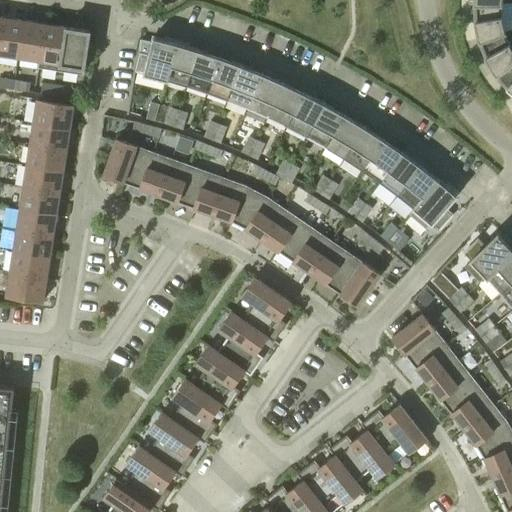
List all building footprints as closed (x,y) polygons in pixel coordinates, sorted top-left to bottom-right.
[(501,6),(474,4),(475,21),(479,39),(480,43),(506,35),(505,31),(502,17),(501,6)] [(91,32),(91,31),(0,16),(0,54),(39,61),(38,68),(83,75),(84,68),(85,68),(85,66),(84,66),(89,32),(91,32)] [(511,48),(510,45),(506,35),(480,43),(486,57),(495,73),(500,79),(511,68),(511,48)] [(166,79),(177,43),(153,37),(149,54),(139,52),(135,71),(146,74),(166,79)] [(198,49),(177,43),(166,79),(187,85),(198,49)] [(198,49),(187,85),(208,92),(220,56),(198,49)] [(220,56),(208,92),(228,100),(241,64),(220,56)] [(241,64),(228,100),(248,108),(262,73),(241,64)] [(511,68),(500,79),(508,87),(511,91),(511,68)] [(283,82),(262,73),(248,108),(267,117),(283,82)] [(0,87),(14,89),(15,80),(0,77),(0,87)] [(30,83),(15,80),(14,89),(29,92),(30,83)] [(304,92),(283,82),(267,117),(287,126),(304,92)] [(72,98),(73,88),(42,83),(41,93),(72,98)] [(304,92),(287,126),(306,136),(325,103),(304,92)] [(37,99),(33,121),(70,127),(73,105),(72,104),(72,106),(38,100),(38,99),(37,99)] [(155,120),(160,104),(151,102),(147,118),(155,120)] [(345,114),(325,103),(306,136),(326,147),(345,114)] [(174,126),(179,110),(171,107),(166,124),(174,126)] [(187,112),(179,110),(174,126),(182,129),(187,112)] [(345,114),(326,147),(344,158),(364,126),(345,114)] [(212,139),(219,124),(211,120),(205,136),(212,139)] [(70,127),(33,121),(30,143),(67,149),(70,127)] [(146,133),(148,125),(135,121),(132,129),(146,133)] [(226,127),(219,124),(212,139),(220,142),(226,127)] [(161,129),(148,125),(146,133),(159,137),(161,129)] [(383,138),(364,126),(344,158),(362,170),(383,138)] [(179,136),(174,150),(188,155),(192,141),(179,136)] [(250,155),(257,140),(249,136),(242,152),(250,155)] [(402,151),(383,138),(362,170),(380,182),(402,151)] [(149,165),(153,152),(116,139),(103,175),(121,182),(127,167),(136,170),(139,161),(149,165)] [(264,143),(257,140),(250,155),(257,159),(264,143)] [(208,153),(211,145),(199,141),(196,149),(208,153)] [(30,143),(26,165),(63,171),(67,149),(30,143)] [(223,150),(211,145),(208,153),(220,158),(223,150)] [(402,151),(380,182),(397,195),(420,165),(402,151)] [(171,158),(153,152),(149,165),(139,161),(136,170),(127,167),(121,182),(158,195),(171,158)] [(189,165),(171,158),(158,195),(194,208),(200,193),(191,190),(194,181),(185,178),(189,165)] [(283,179),(292,164),(284,160),(276,175),(279,177),(283,179)] [(292,164),(283,179),(291,183),(299,168),(292,164)] [(63,171),(26,165),(23,187),(60,192),(63,171)] [(226,178),(189,165),(185,178),(194,181),(191,190),(200,193),(194,208),(212,214),(226,178)] [(264,178),(268,171),(256,165),(252,172),(264,178)] [(420,165),(397,195),(414,208),(438,179),(420,165)] [(279,177),(268,171),(264,178),(275,184),(279,177)] [(322,194),(331,179),(323,175),(314,189),(322,194)] [(245,185),(226,178),(212,214),(230,221),(236,206),(247,212),(251,204),(261,209),(269,197),(267,196),(245,185)] [(338,184),(331,179),(322,194),(329,198),(338,184)] [(414,208),(415,208),(409,215),(426,229),(431,223),(439,229),(452,215),(445,208),(457,195),(438,179),(414,208)] [(23,187),(20,208),(56,214),(60,192),(23,187)] [(315,207),(319,200),(309,193),(304,200),(315,207)] [(285,208),(269,197),(261,209),(251,204),(247,212),(236,206),(230,221),(232,221),(245,228),(263,240),(285,208)] [(355,217),(365,203),(358,198),(348,212),(355,217)] [(330,207),(319,200),(315,207),(326,214),(330,207)] [(365,203),(355,217),(362,222),(372,208),(365,203)] [(20,208),(16,230),(53,236),(56,214),(20,208)] [(285,208),(263,240),(278,251),(287,238),(295,244),(300,236),(308,241),(316,230),(285,208)] [(387,241),(398,228),(392,223),(381,236),(387,241)] [(398,228),(387,241),(398,250),(409,237),(398,228)] [(368,245),(373,238),(363,229),(357,236),(368,245)] [(53,236),(16,230),(13,252),(50,257),(53,236)] [(287,238),(278,251),(310,273),(332,241),(316,230),(308,241),(300,236),(295,244),(287,238)] [(486,277),(511,253),(511,248),(498,233),(485,246),(478,239),(464,253),(471,261),(486,277)] [(384,247),(373,238),(368,245),(379,253),(384,247)] [(332,241),(310,273),(342,295),(351,282),(343,276),(348,269),(340,263),(348,252),(332,241)] [(50,257),(13,252),(10,273),(46,279),(50,257)] [(379,273),(348,252),(340,263),(348,269),(343,276),(351,282),(342,295),(358,305),(379,273)] [(511,253),(486,277),(500,293),(511,282),(511,253)] [(46,279),(10,273),(6,296),(42,300),(42,301),(43,302),(46,279)] [(251,302),(241,317),(240,318),(267,337),(274,342),(286,323),(280,319),(291,302),(254,277),(242,296),(251,302)] [(511,282),(500,293),(511,306),(511,282)] [(455,305),(467,294),(462,287),(449,299),(455,305)] [(424,290),(416,299),(424,306),(432,297),(424,290)] [(467,294),(455,305),(460,311),(473,300),(467,294)] [(451,323),(458,318),(448,307),(442,313),(451,323)] [(228,336),(218,351),(217,352),(244,370),(244,371),(251,375),(263,357),(256,352),(267,337),(240,318),(241,317),(231,311),(218,329),(228,336)] [(435,353),(446,344),(422,313),(392,337),(404,352),(416,343),(422,350),(429,345),(435,353)] [(467,328),(458,318),(451,323),(460,334),(467,328)] [(481,336),(494,325),(489,319),(476,329),(481,336)] [(494,325),(481,336),(486,343),(500,332),(494,325)] [(416,343),(404,352),(428,383),(458,359),(446,344),(435,353),(429,345),(422,350),(416,343)] [(205,369),(195,385),(194,385),(221,404),(227,409),(240,391),(233,386),(244,371),(244,370),(217,352),(218,351),(208,344),(195,363),(205,369)] [(505,368),(511,363),(511,353),(500,361),(505,368)] [(470,374),(458,359),(428,383),(452,413),(464,404),(458,396),(465,390),(459,383),(470,374)] [(491,374),(498,369),(491,359),(484,364),(491,374)] [(506,380),(498,369),(491,374),(499,385),(506,380)] [(494,404),(470,374),(459,383),(465,390),(458,396),(464,404),(452,413),(463,428),(494,404)] [(182,403),(172,418),(171,419),(198,437),(198,438),(204,443),(217,424),(210,420),(221,404),(194,385),(195,385),(185,378),(172,397),(182,403)] [(0,511),(1,511),(14,388),(0,386),(0,511)] [(387,455),(388,455),(402,443),(409,453),(427,439),(399,404),(384,416),(378,410),(361,424),(366,430),(367,430),(387,455)] [(511,429),(506,420),(494,404),(463,428),(475,444),(488,434),(494,444),(502,440),(507,449),(511,447),(511,429)] [(159,437),(148,452),(148,453),(175,471),(174,472),(181,476),(194,458),(187,453),(198,438),(198,437),(171,419),(172,418),(162,412),(149,430),(159,437)] [(367,430),(366,430),(351,441),(346,435),(329,449),(334,455),(335,455),(355,481),(355,480),(370,469),(377,478),(395,464),(388,455),(387,455),(367,430)] [(488,434),(475,444),(476,444),(484,458),(492,477),(511,468),(511,447),(507,449),(502,440),(494,444),(488,434)] [(136,470),(125,485),(125,486),(152,505),(151,505),(158,510),(171,491),(164,487),(174,472),(175,471),(148,453),(148,452),(139,445),(126,464),(136,470)] [(335,455),(334,455),(319,467),(314,460),(297,474),(302,481),(302,480),(323,506),(324,505),(338,494),(345,503),(363,489),(355,480),(355,481),(335,455)] [(511,468),(492,477),(500,495),(511,489),(511,468)] [(113,504),(107,511),(146,511),(151,505),(152,505),(125,486),(125,485),(116,479),(103,497),(113,504)] [(323,506),(302,480),(302,481),(287,492),(282,485),(265,499),(270,506),(270,505),(275,511),(328,511),(324,505),(323,506)] [(511,511),(511,489),(500,495),(507,511),(511,511)]
